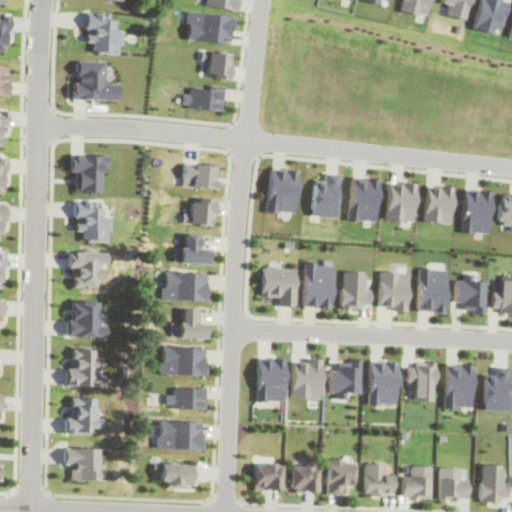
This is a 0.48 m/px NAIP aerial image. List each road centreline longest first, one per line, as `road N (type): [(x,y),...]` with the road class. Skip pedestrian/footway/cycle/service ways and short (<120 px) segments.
road 1 (residential): [(226,511),(238,200),(261,0)]
road 2 (residential): [(43,0),(28,511)]
road 3 (residential): [(38,126),(127,126),(511,165)]
road 4 (residential): [(232,330),(511,340)]
road 5 (residential): [(0,504),(163,511)]
